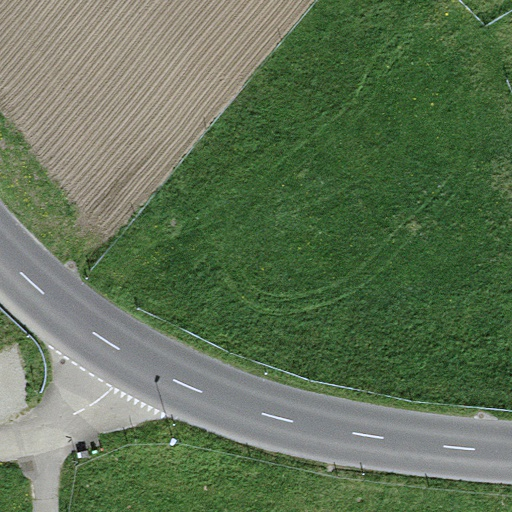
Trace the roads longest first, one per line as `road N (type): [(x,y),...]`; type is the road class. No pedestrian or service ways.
road 1 (secondary): [(126,356),(285,420),(511,453)]
road 2 (secondary): [(0,242),(37,284),(126,356)]
